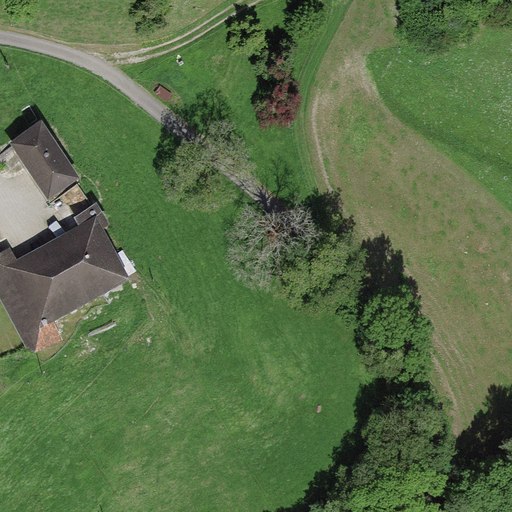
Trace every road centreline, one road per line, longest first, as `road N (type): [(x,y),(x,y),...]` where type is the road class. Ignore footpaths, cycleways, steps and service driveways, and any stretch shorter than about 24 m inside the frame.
road 1 (track): [(0,39),(46,47),(115,76),(338,264)]
road 2 (track): [(338,264),(412,341),(436,411),(440,465),(423,511)]
road 3 (track): [(318,0),(305,50),(304,136),(338,264)]
road 4 (track): [(80,58),(154,52),(255,0)]
